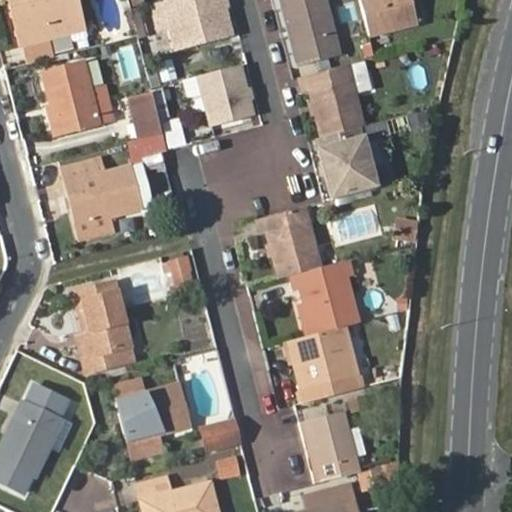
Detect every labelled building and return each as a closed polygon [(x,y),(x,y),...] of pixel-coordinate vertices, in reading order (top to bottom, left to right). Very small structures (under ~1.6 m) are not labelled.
[(9,0),(12,12),(42,4),(40,0),(9,0)] [(40,0),(42,4),(12,12),(21,46),(51,38),(47,26),(79,18),(74,0),(40,0)] [(172,0),(163,3),(169,29),(176,52),(232,38),(222,0),(172,0)] [(279,0),(297,67),(338,55),(324,0),(279,0)] [(359,0),(369,37),(416,25),(410,0),(359,0)] [(162,3),(151,5),(158,32),(169,29),(163,3),(162,3)] [(47,26),(51,38),(82,30),(79,18),(47,26)] [(21,46),(25,66),(56,58),(51,38),(21,46)] [(42,72),(50,105),(57,136),(112,122),(104,87),(89,90),(83,61),(42,72)] [(365,63),(347,67),(355,96),(372,91),(365,63)] [(171,64),(156,68),(161,87),(176,83),(171,64)] [(320,138),(358,129),(363,127),(355,96),(347,67),(299,80),(303,92),(308,91),(320,138)] [(156,68),(145,70),(151,92),(161,89),(156,68)] [(240,68),(197,79),(209,127),(252,116),(240,68)] [(161,89),(151,92),(151,93),(155,107),(159,120),(170,118),(162,89),(161,89)] [(155,107),(151,93),(130,99),(140,140),(162,134),(155,107)] [(57,136),(50,105),(45,107),(52,138),(57,136)] [(428,110),(408,115),(413,131),(432,126),(428,110)] [(180,117),(162,121),(169,148),(186,144),(180,117)] [(315,139),(331,201),(375,190),(358,129),(320,138),(315,139)] [(140,155),(163,149),(160,137),(137,143),(140,155)] [(62,169),(76,226),(106,219),(139,210),(128,167),(95,176),(91,162),(62,169)] [(320,269),(304,208),(256,221),(259,236),(267,234),(278,279),(291,276),(320,269)] [(106,219),(76,226),(80,241),(110,233),(106,219)] [(414,223),(396,220),(393,237),(412,241),(414,223)] [(184,258),(169,263),(175,284),(167,286),(169,295),(193,288),(184,258)] [(348,261),(320,269),(291,276),(294,291),(301,289),(305,305),(313,336),(345,328),(358,324),(347,278),(352,277),(348,261)] [(79,313),(84,334),(89,353),(80,355),(85,373),(132,361),(113,283),(74,293),(79,313)] [(74,315),(79,313),(74,293),(69,295),(74,315)] [(313,336),(305,305),(297,306),(306,338),(313,336)] [(357,377),(345,328),(313,336),(306,338),(287,343),(299,392),(357,377)] [(89,353),(84,334),(75,336),(80,355),(89,353)] [(375,364),(374,379),(397,381),(398,366),(375,364)] [(112,386),(130,460),(163,451),(159,437),(189,429),(178,384),(144,392),(140,379),(112,386)] [(29,380),(0,442),(0,489),(24,500),(71,400),(29,380)] [(351,413),(369,410),(365,394),(347,397),(351,413)] [(359,473),(358,473),(343,414),(306,422),(321,483),(358,473),(359,473)] [(202,430),(207,450),(235,442),(230,422),(202,430)] [(216,463),(220,478),(239,473),(235,458),(216,463)] [(359,473),(358,473),(361,489),(385,484),(380,467),(358,473),(359,473)] [(142,511),(216,511),(209,484),(168,493),(165,478),(136,486),(142,511)] [(345,511),(344,503),(349,501),(346,488),(305,497),(307,511),(345,511)]
